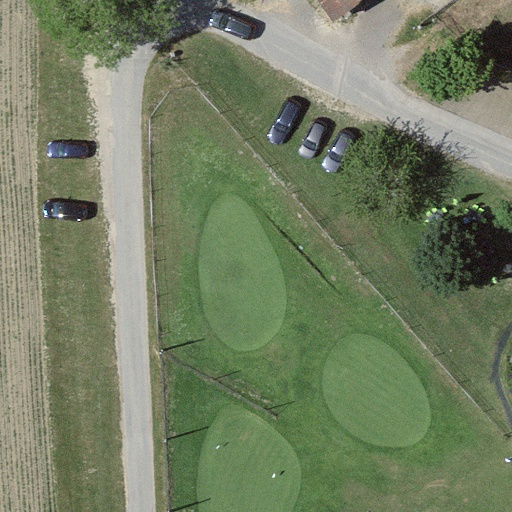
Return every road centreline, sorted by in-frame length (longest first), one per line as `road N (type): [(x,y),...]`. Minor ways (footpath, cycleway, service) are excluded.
road 1 (track): [(142,511),(123,138),(125,71),(143,0)]
road 2 (track): [(192,0),(417,115),(511,153)]
